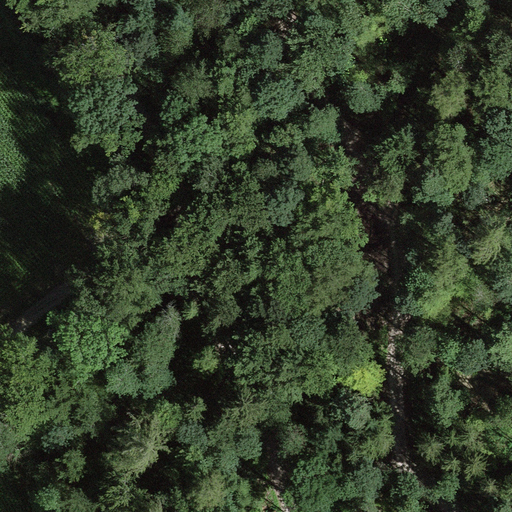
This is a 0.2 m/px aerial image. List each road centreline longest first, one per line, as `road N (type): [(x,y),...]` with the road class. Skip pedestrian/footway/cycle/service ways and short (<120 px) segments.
road 1 (track): [(68,0),(189,227),(288,511)]
road 2 (track): [(279,0),(311,81),(398,230),(400,457),(409,511)]
road 3 (track): [(189,227),(124,255),(0,337)]
